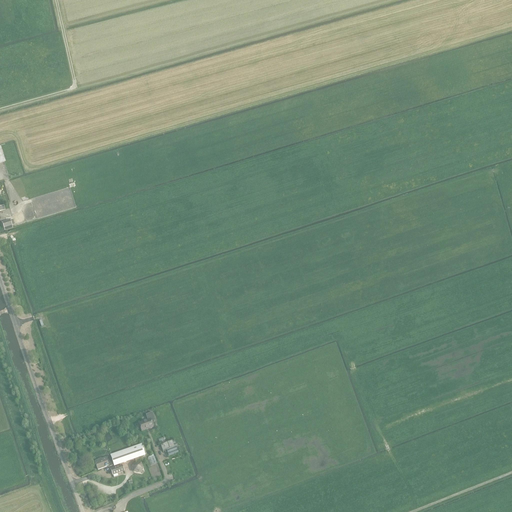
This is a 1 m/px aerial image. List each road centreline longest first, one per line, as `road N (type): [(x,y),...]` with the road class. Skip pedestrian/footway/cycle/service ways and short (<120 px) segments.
road 1 (track): [(0,135),(18,140),(37,168),(511,29)]
road 2 (unclassified): [(81,511),(0,279)]
road 3 (track): [(55,0),(74,83),(0,110)]
